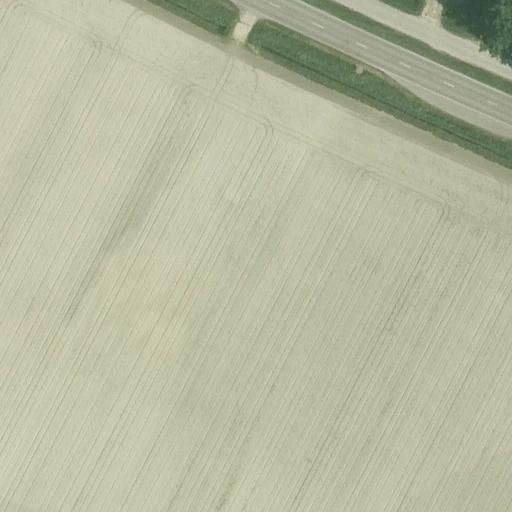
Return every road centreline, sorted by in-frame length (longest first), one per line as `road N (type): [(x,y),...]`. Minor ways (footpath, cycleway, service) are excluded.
road 1 (tertiary): [(511,112),(262,0)]
road 2 (unclassified): [(511,71),(354,0)]
